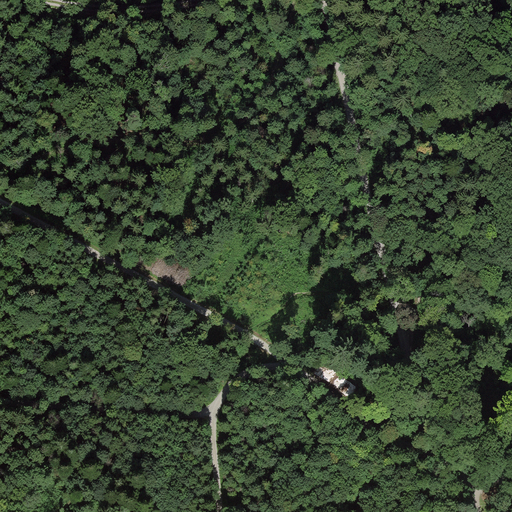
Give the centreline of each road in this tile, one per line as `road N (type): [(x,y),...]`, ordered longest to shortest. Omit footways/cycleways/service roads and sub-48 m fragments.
road 1 (track): [(454,467),(413,415),(323,0)]
road 2 (track): [(220,511),(215,403),(263,366),(286,363),(369,429),(454,467)]
road 3 (track): [(0,201),(286,363)]
road 4 (track): [(212,415),(0,401)]
road 5 (track): [(44,0),(75,8),(189,0)]
